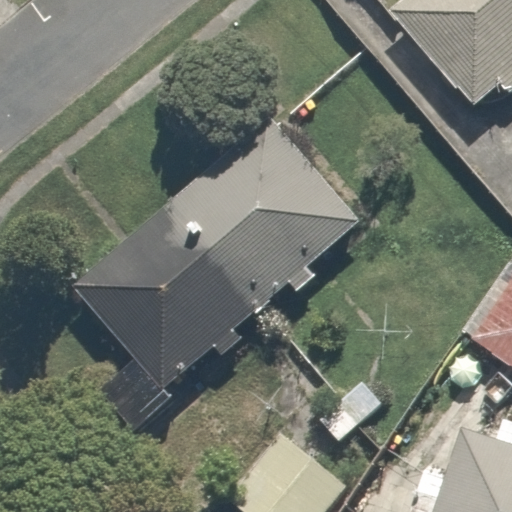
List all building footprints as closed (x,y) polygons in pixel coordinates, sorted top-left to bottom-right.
[(511,68),(511,0),(415,0),(387,26),(466,111),(511,68)] [(70,297),(130,366),(93,398),(136,448),(182,408),(163,386),(355,221),(272,124),(70,297)] [(511,263),(460,338),(511,374),(511,263)] [(511,511),(511,444),(466,429),(451,470),(426,461),(408,511),(511,511)] [(334,511),(354,486),(284,432),(229,504),(239,511),(334,511)]
